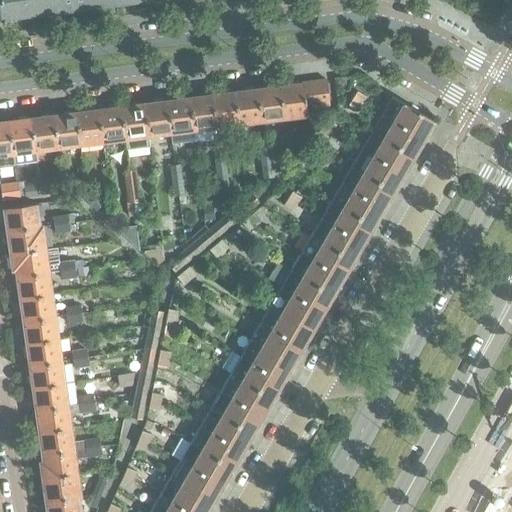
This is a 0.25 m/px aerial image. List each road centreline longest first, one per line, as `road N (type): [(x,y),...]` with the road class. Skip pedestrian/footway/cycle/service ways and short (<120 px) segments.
road 1 (tertiary): [(379,21),(358,16),(0,63)]
road 2 (tertiary): [(0,89),(369,46)]
road 3 (residential): [(447,163),(313,386)]
road 4 (tertiary): [(511,153),(388,377)]
road 5 (tertiary): [(394,511),(511,289)]
road 6 (tertiary): [(369,46),(511,125)]
road 7 (tertiary): [(388,377),(316,511)]
road 8 (tertiary): [(511,83),(379,21)]
road 9 (residential): [(313,386),(241,511)]
road 10 (residential): [(19,511),(0,373)]
road 11 (residential): [(453,511),(511,405)]
